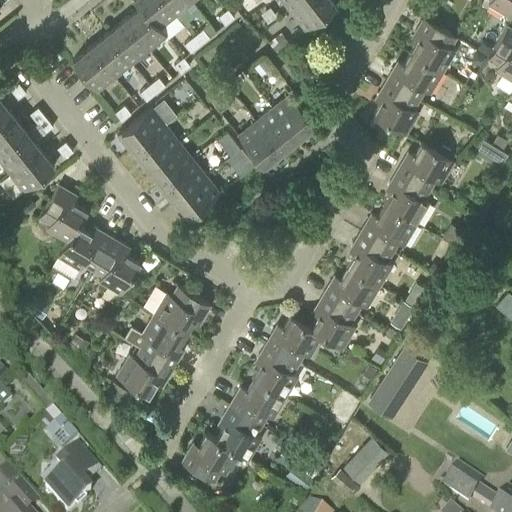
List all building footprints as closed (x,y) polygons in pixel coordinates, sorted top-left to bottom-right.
[(175,13),(163,0),(135,0),(139,5),(159,26),(175,13)] [(191,0),(163,0),(175,13),(191,0)] [(303,0),(282,0),(290,10),(303,0)] [(335,4),(331,0),(303,0),(290,10),(304,28),(335,4)] [(511,0),(489,0),(488,3),(510,16),(511,11),(511,0)] [(139,5),(122,19),(147,49),(165,34),(159,26),(139,5)] [(224,24),(233,16),(227,8),(218,16),(224,24)] [(417,38),(409,50),(442,70),(455,49),(450,46),(456,36),(452,33),(423,16),(412,35),(417,38)] [(122,19),(105,32),(130,62),(147,49),(122,19)] [(455,24),(450,22),(446,23),(443,27),(451,31),(455,24)] [(456,25),(452,33),(456,36),(458,38),(464,30),(456,25)] [(511,28),(506,25),(487,57),(498,63),(495,68),(511,78),(511,28)] [(193,36),(199,44),(209,36),(202,28),(193,36)] [(130,62),(105,32),(89,45),(113,76),(130,62)] [(280,32),(269,40),(277,50),(287,42),(280,32)] [(199,44),(193,36),(184,43),(190,52),(199,44)] [(491,46),(481,40),(477,47),(487,53),(491,46)] [(113,76),(89,45),(72,59),(96,89),(113,76)] [(481,65),(487,55),(477,49),(473,56),(474,61),(481,65)] [(397,60),(386,79),(418,98),(424,88),(429,91),(442,70),(409,50),(402,63),(397,60)] [(180,72),(189,65),(183,57),(174,64),(180,72)] [(269,67),(263,59),(254,66),(261,74),(269,67)] [(9,89),(18,82),(10,73),(2,80),(9,89)] [(148,84),(155,92),(164,85),(158,77),(148,84)] [(227,84),(234,93),(240,88),(233,79),(227,84)] [(418,98),(386,79),(375,97),(380,100),(372,113),(405,133),(418,111),(413,108),(418,98)] [(18,82),(9,89),(17,98),(26,92),(18,82)] [(155,92),(148,84),(139,92),(145,100),(155,92)] [(271,106),(299,140),(316,126),(289,92),(271,106)] [(0,97),(0,123),(12,114),(0,97)] [(120,120),(130,112),(123,104),(114,112),(120,120)] [(130,151),(164,124),(150,106),(116,133),(130,151)] [(299,140),(271,106),(254,120),(282,154),(299,140)] [(36,123),(45,116),(37,107),(29,114),(36,123)] [(0,151),(26,131),(12,114),(0,123),(0,151)] [(45,116),(37,123),(44,132),(52,126),(45,116)] [(282,154),(254,120),(237,134),(264,168),(282,154)] [(178,141),(164,124),(130,151),(144,168),(178,141)] [(26,131),(0,151),(0,161),(1,161),(9,172),(39,148),(26,131)] [(236,143),(226,131),(217,139),(226,150),(236,143)] [(504,147),(508,139),(498,133),(494,141),(504,147)] [(484,155),(491,143),(481,137),(474,149),(484,155)] [(408,150),(397,169),(429,188),(435,179),(440,182),(454,160),(421,140),(413,154),(408,150)] [(65,141),(56,147),(64,157),(72,150),(65,141)] [(178,141),(144,168),(157,185),(191,157),(178,141)] [(9,172),(10,173),(0,180),(0,181),(12,198),(53,165),(39,148),(9,172)] [(191,157),(157,185),(171,202),(205,174),(191,157)] [(391,191),(384,203),(416,222),(428,201),(423,198),(429,188),(397,169),(385,188),(391,191)] [(205,174),(171,202),(185,219),(219,192),(205,174)] [(77,223),(86,208),(73,200),(76,195),(58,184),(39,216),(49,222),(46,226),(66,239),(67,239),(77,223)] [(26,211),(35,204),(30,197),(21,204),(26,211)] [(416,222),(384,203),(376,216),(371,213),(360,231),(392,250),(398,240),(403,244),(416,222)] [(67,239),(66,239),(57,254),(79,268),(82,263),(91,269),(110,237),(91,225),(88,230),(77,223),(67,239)] [(354,253),(347,265),(379,284),(391,262),(386,259),(392,250),(360,231),(349,250),(354,253)] [(456,237),(445,231),(442,237),(453,243),(456,237)] [(129,248),(110,237),(91,269),(101,274),(98,279),(120,292),(132,272),(138,262),(139,260),(126,253),(129,248)] [(150,267),(142,262),(136,272),(144,276),(150,267)] [(440,268),(430,262),(426,269),(435,275),(440,268)] [(334,274),(323,293),(355,312),(361,303),(366,306),(379,284),(347,265),(340,277),(334,274)] [(56,267),(52,278),(65,283),(69,271),(56,267)] [(414,279),(404,296),(415,302),(424,286),(414,279)] [(166,291),(153,312),(185,331),(192,319),(197,322),(208,303),(177,284),(171,294),(166,291)] [(28,307),(42,316),(46,309),(37,303),(41,297),(33,292),(26,304),(25,305),(28,307)] [(317,315),(310,326),(310,327),(321,334),(321,335),(341,347),(355,324),(350,321),(355,312),(323,293),(312,312),(317,315)] [(408,314),(413,306),(403,300),(398,308),(408,314)] [(153,312),(142,331),(131,325),(124,337),(139,346),(172,365),(183,347),(178,343),(185,331),(153,312)] [(276,324),(265,343),(298,362),(303,353),(308,356),(321,335),(321,334),(310,327),(310,326),(289,314),(281,327),(276,324)] [(84,344),(73,337),(67,348),(78,355),(84,344)] [(259,363),(252,376),(284,396),(297,375),(292,372),(298,362),(265,343),(254,360),(259,363)] [(133,356),(128,353),(115,374),(148,393),(155,381),(161,384),(172,365),(139,346),(133,356)] [(380,363),(386,352),(378,347),(372,358),(380,363)] [(407,387),(424,361),(405,349),(388,375),(407,387)] [(371,378),(376,368),(368,363),(362,372),(371,378)] [(0,407),(4,411),(13,403),(0,387),(0,382),(7,376),(0,367),(0,407)] [(284,396),(252,376),(245,388),(239,385),(228,404),(261,424),(267,414),(272,417),(284,396)] [(216,437),(215,438),(237,451),(237,452),(247,458),(260,436),(255,433),(261,424),(228,404),(217,422),(223,426),(216,437)] [(52,439),(68,425),(61,418),(46,432),(52,439)] [(215,438),(216,437),(206,431),(198,445),(192,441),(181,460),(213,480),(219,470),(224,473),(237,452),(237,451),(215,438)] [(360,484),(388,453),(370,437),(342,467),(360,484)] [(90,479),(99,472),(96,468),(76,445),(55,464),(62,472),(44,488),(65,511),(67,511),(90,492),(87,489),(84,486),(91,480),(90,479)] [(320,463),(310,457),(303,467),(313,473),(320,463)] [(310,475),(294,463),(286,474),(302,486),(310,475)] [(457,465),(442,487),(466,503),(471,496),(477,487),(480,481),(457,465)] [(4,499),(12,509),(8,511),(28,511),(37,503),(21,485),(4,499)] [(511,511),(511,494),(506,490),(499,502),(477,487),(471,496),(493,511),(491,511),(511,511)] [(464,511),(451,501),(441,511),(464,511)] [(325,511),(310,502),(303,511),(325,511)]
